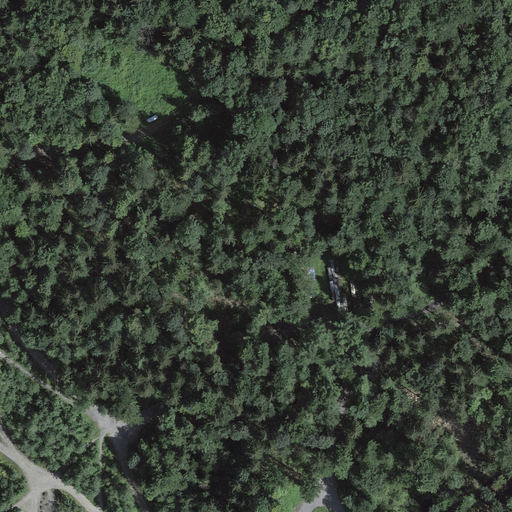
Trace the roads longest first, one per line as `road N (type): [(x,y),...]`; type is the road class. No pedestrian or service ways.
road 1 (track): [(312,0),(230,49),(162,124),(0,168)]
road 2 (track): [(111,428),(282,332),(366,322)]
road 3 (track): [(0,304),(29,350),(93,410)]
